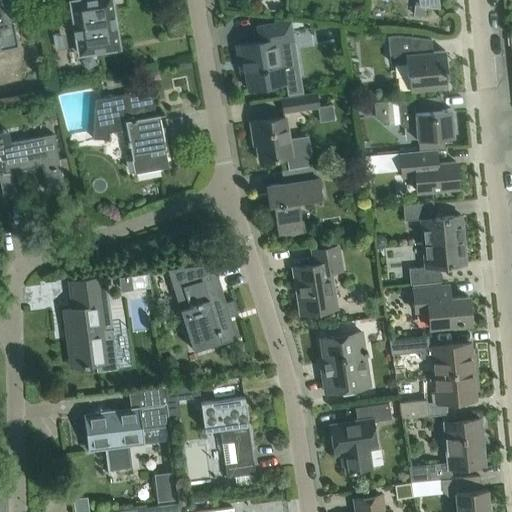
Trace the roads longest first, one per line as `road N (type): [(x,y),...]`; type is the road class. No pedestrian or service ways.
road 1 (residential): [(313,511),(291,365),(226,192)]
road 2 (residential): [(11,323),(23,265),(226,192)]
road 3 (residential): [(511,333),(494,130)]
road 4 (residential): [(226,192),(192,0)]
road 5 (residential): [(16,511),(11,323)]
road 6 (residential): [(494,130),(480,0)]
